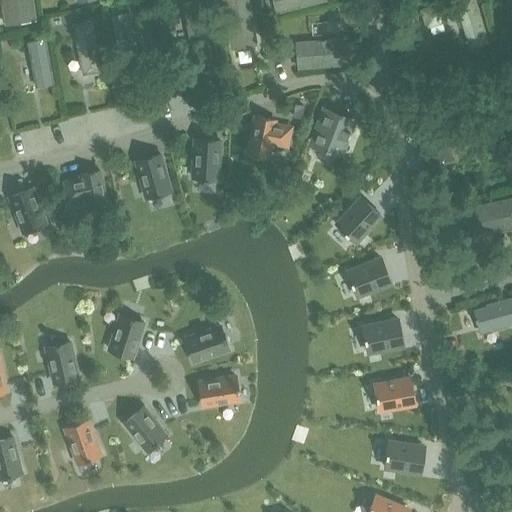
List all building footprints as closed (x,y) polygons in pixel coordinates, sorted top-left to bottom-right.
[(37,19),(33,0),(0,0),(4,25),(37,19)] [(66,0),(57,0),(60,9),(68,8),(66,0)] [(212,49),(203,0),(192,0),(182,2),(191,53),(212,49)] [(258,44),(250,0),(222,0),(231,49),(258,44)] [(327,0),(272,0),(276,13),(327,1),(327,0)] [(461,15),(470,45),(486,40),(473,0),(459,0),(422,11),(427,25),(461,15)] [(111,14),(119,65),(138,63),(130,11),(111,14)] [(93,19),(73,23),(82,74),(102,71),(93,19)] [(348,36),(295,40),(297,68),(350,64),(348,36)] [(45,37),(27,40),(35,85),(53,82),(45,37)] [(369,111),(359,114),(363,127),(373,124),(369,111)] [(349,124),(323,114),(311,146),(337,156),(342,143),(344,143),(347,134),(346,133),(349,124)] [(288,127),(273,124),(274,120),(253,116),(245,154),(266,158),(269,143),(284,146),(288,127)] [(416,123),(424,164),(456,158),(447,116),(416,123)] [(217,182),(219,141),(191,139),(189,180),(217,182)] [(131,160),(143,200),(170,192),(159,153),(131,160)] [(78,174),(79,176),(62,180),(67,203),(83,199),(86,214),(109,208),(101,169),(78,174)] [(364,182),(341,209),(360,225),(383,198),(364,182)] [(48,223),(34,185),(7,196),(22,234),(48,223)] [(511,198),(467,208),(472,235),(511,226),(511,198)] [(392,256),(359,269),(367,293),(401,280),(392,256)] [(476,323),(478,322),(481,332),(511,323),(511,297),(474,308),(477,317),(475,318),(476,323)] [(120,314),(109,348),(133,356),(144,322),(134,319),(134,317),(130,315),(130,317),(120,314)] [(395,317),(360,325),(364,350),(399,342),(395,317)] [(228,349),(225,339),(227,338),(225,334),(223,335),(220,325),(186,336),(194,360),(228,349)] [(56,345),(46,347),(53,382),(78,376),(70,341),(60,344),(60,342),(55,343),(56,345)] [(235,374),(200,380),(204,405),(239,400),(237,389),(239,389),(239,384),(237,385),(235,374)] [(368,385),(372,410),(407,404),(404,379),(368,385)] [(146,450),(154,443),(156,445),(159,442),(158,441),(166,434),(144,406),(124,422),(146,450)] [(91,457),(101,453),(89,420),(65,428),(77,462),(87,458),(87,460),(92,459),(91,457)] [(383,434),(381,459),(416,462),(419,437),(383,434)] [(1,439),(0,438),(0,478),(1,478),(0,475),(11,473),(1,439)] [(403,511),(405,509),(372,495),(366,511),(403,511)]
